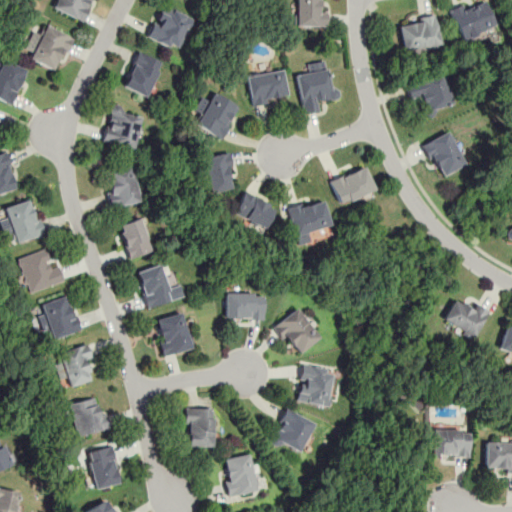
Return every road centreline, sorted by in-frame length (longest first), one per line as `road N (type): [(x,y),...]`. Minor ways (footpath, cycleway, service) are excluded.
road 1 (residential): [(124,0),(53,132),(151,459),(176,506)]
road 2 (residential): [(511,284),(440,234),(406,190),(374,123),(356,0)]
